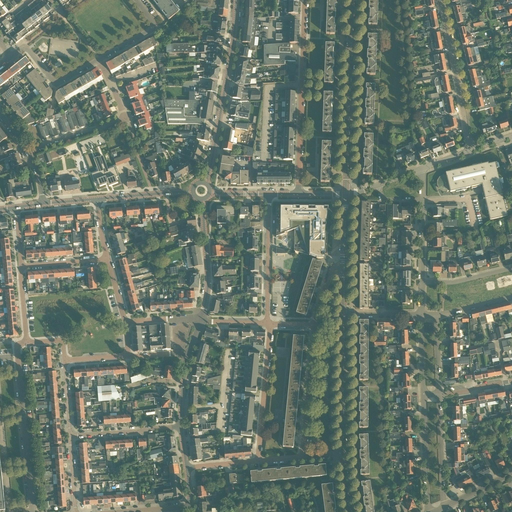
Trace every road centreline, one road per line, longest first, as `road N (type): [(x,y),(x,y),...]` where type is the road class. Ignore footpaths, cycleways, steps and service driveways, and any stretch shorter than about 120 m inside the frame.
road 1 (residential): [(298,193),(305,0)]
road 2 (tertiary): [(345,193),(352,0)]
road 3 (residential): [(204,181),(236,0)]
road 4 (residential): [(32,511),(17,356),(26,342)]
road 5 (residential): [(471,151),(442,0)]
road 6 (tertiary): [(343,455),(342,313)]
road 7 (unclassified): [(258,460),(271,323)]
road 8 (residential): [(300,456),(314,324)]
road 9 (residential): [(268,194),(266,323)]
road 10 (residential): [(200,320),(207,281),(201,199)]
